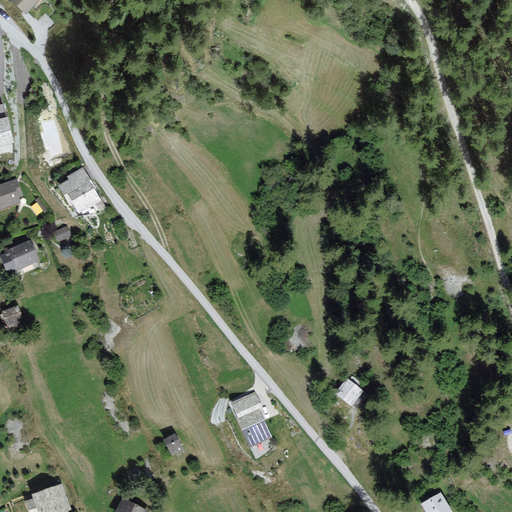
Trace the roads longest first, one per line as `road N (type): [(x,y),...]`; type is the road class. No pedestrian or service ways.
road 1 (unclassified): [(0,20),(41,60),(114,196),(376,511)]
road 2 (track): [(443,101),(485,214),(511,345)]
